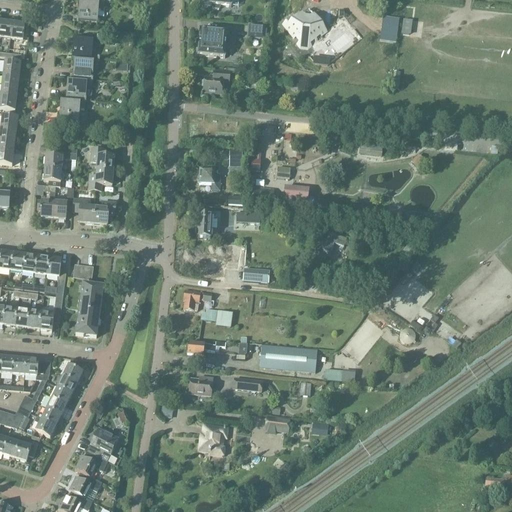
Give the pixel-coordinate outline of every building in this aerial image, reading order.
[(104,3),(84,1),(79,0),(78,22),(97,23),(98,10),(103,11),(104,3)] [(201,0),(201,6),(212,6),(211,9),(213,11),(218,12),(220,10),(220,7),(231,8),(231,7),(238,8),(238,0),(201,0)] [(309,21),(305,20),(301,15),(290,24),(288,21),(283,25),(294,39),(296,37),(300,41),(297,44),(300,48),(307,49),(327,33),(314,17),(309,21)] [(383,18),(380,42),(396,44),(399,20),(383,18)] [(126,21),(125,26),(124,29),(132,30),(133,27),(133,22),(126,21)] [(0,39),(10,41),(13,24),(1,23),(0,26),(0,39)] [(13,24),(10,41),(23,42),(25,26),(13,24)] [(264,41),(265,28),(249,26),(247,39),(264,41)] [(225,60),(227,33),(200,31),(197,57),(225,60)] [(73,38),(72,60),(74,60),(74,59),(92,61),(92,60),(93,48),(98,48),(98,40),(73,38)] [(72,80),(93,82),(94,68),(99,68),(99,61),(92,60),(92,61),(74,59),(74,60),(72,80)] [(3,75),(20,77),(21,65),(4,63),(3,75)] [(229,85),(231,75),(213,74),(212,80),(204,79),(203,95),(221,96),(223,85),(229,85)] [(18,89),(20,77),(3,75),(1,87),(18,89)] [(66,101),(85,102),(92,103),(92,90),(93,82),(72,80),(67,80),(66,101)] [(18,89),(1,87),(0,93),(0,98),(17,101),(18,89)] [(0,111),(15,113),(17,101),(0,98),(0,111)] [(61,100),(59,125),(79,126),(80,110),(85,110),(85,102),(66,101),(61,100)] [(18,119),(1,117),(1,118),(0,117),(0,129),(17,131),(18,119)] [(0,141),(15,143),(17,131),(0,129),(0,141)] [(0,141),(0,153),(14,155),(15,143),(0,141)] [(251,174),(259,174),(262,148),(254,147),(251,174)] [(381,157),(382,151),(360,149),(359,155),(381,157)] [(96,172),(113,173),(114,159),(104,158),(105,152),(91,151),(90,164),(96,164),(96,172)] [(229,166),(242,166),(242,152),(229,152),(229,166)] [(0,165),(12,168),(14,155),(0,153),(0,165)] [(419,156),(411,163),(418,171),(426,164),(419,156)] [(45,171),(61,172),(62,159),(46,158),(45,171)] [(289,181),(290,170),(278,169),(276,180),(289,181)] [(220,193),(220,178),(214,178),(214,171),(200,170),(199,185),(211,186),(211,193),(220,193)] [(60,184),(61,172),(45,171),(44,183),(60,184)] [(112,188),(113,173),(96,172),(95,180),(89,179),(88,192),(101,193),(102,187),(112,188)] [(54,204),(54,201),(55,195),(56,189),(43,188),(43,194),(50,195),(49,204),(42,203),(38,203),(37,213),(41,213),(41,220),(53,221),(54,204)] [(307,210),(309,191),(284,188),(282,208),(307,210)] [(272,205),(272,204),(274,193),(254,191),(252,203),(272,205)] [(0,195),(0,210),(8,211),(10,196),(0,195)] [(229,198),(228,207),(242,208),(242,199),(229,198)] [(54,201),(54,204),(53,221),(65,222),(66,205),(57,204),(57,201),(54,201)] [(93,226),(94,209),(86,208),(87,202),(74,201),(73,214),(79,215),(79,225),(93,226)] [(94,209),(93,226),(107,227),(108,217),(114,218),(116,205),(102,204),(101,209),(94,209)] [(394,213),(393,221),(401,223),(402,214),(394,213)] [(211,223),(211,217),(198,216),(196,239),(210,239),(211,232),(213,231),(216,230),(216,225),(214,223),(211,223)] [(329,234),(323,251),(330,254),(334,244),(344,248),(347,241),(329,234)] [(192,252),(190,267),(201,268),(201,270),(215,271),(217,253),(192,252)] [(0,271),(10,273),(13,255),(0,253),(0,256),(0,271)] [(22,274),(25,257),(13,255),(10,273),(22,274)] [(35,276),(37,258),(25,257),(22,274),(35,276)] [(47,278),(49,260),(37,258),(35,276),(47,278)] [(58,284),(64,284),(66,272),(60,271),(61,262),(49,260),(47,278),(59,279),(58,284)] [(244,271),(243,284),(269,286),(270,273),(244,271)] [(79,312),(100,315),(103,288),(82,285),(79,312)] [(211,303),(211,296),(200,295),(200,294),(185,292),(183,302),(185,302),(183,311),(197,312),(198,304),(198,305),(199,301),(211,303)] [(15,329),(17,311),(5,310),(3,327),(15,329)] [(27,330),(30,313),(17,311),(15,329),(27,330)] [(60,313),(55,312),(54,316),(42,315),(40,332),(52,333),(53,324),(59,325),(60,313)] [(96,339),(100,315),(79,312),(76,337),(96,339)] [(232,315),(219,313),(207,312),(207,314),(202,314),(201,322),(215,323),(215,325),(231,327),(232,315)] [(40,332),(42,315),(30,313),(27,330),(40,332)] [(225,349),(225,345),(215,344),(215,347),(215,348),(188,345),(187,356),(203,358),(203,353),(214,354),(215,349),(225,349)] [(315,375),(317,353),(261,348),(259,370),(315,375)] [(13,377),(14,360),(2,359),(1,376),(13,377)] [(25,378),(26,361),(14,360),(13,377),(25,378)] [(43,377),(44,364),(38,364),(38,362),(26,361),(25,378),(37,379),(37,376),(43,377)] [(63,378),(77,386),(83,374),(68,367),(63,378)] [(325,371),(324,382),(354,384),(355,373),(325,371)] [(72,396),(77,386),(63,378),(57,389),(72,396)] [(210,398),(212,380),(206,379),(205,382),(191,381),(189,396),(210,398)] [(261,395),(263,383),(234,380),(232,392),(261,395)] [(41,394),(46,383),(42,383),(37,392),(41,394)] [(300,384),(299,397),(309,398),(310,385),(300,384)] [(66,407),(72,396),(57,389),(52,400),(66,407)] [(34,409),(41,394),(37,392),(32,401),(25,397),(22,403),(34,409)] [(61,418),(66,407),(52,400),(47,411),(61,418)] [(19,409),(30,415),(34,409),(22,403),(19,409)] [(28,420),(30,415),(19,409),(16,414),(24,418),(28,420)] [(96,415),(94,418),(99,420),(100,417),(103,412),(98,410),(96,415)] [(56,428),(61,418),(47,411),(44,417),(39,415),(37,419),(56,428)] [(12,430),(15,417),(4,414),(0,426),(12,430)] [(17,431),(24,418),(16,414),(15,417),(12,430),(17,431)] [(50,439),(56,428),(37,419),(35,424),(39,426),(36,432),(50,439)] [(267,419),(265,432),(287,434),(289,422),(267,419)] [(312,425),(311,434),(327,436),(328,426),(312,425)] [(227,433),(228,430),(203,427),(203,428),(204,428),(202,442),(200,442),(199,453),(210,454),(209,457),(218,458),(220,448),(222,448),(224,432),(227,433)] [(98,430),(87,453),(98,459),(98,458),(108,463),(112,456),(119,441),(98,430)] [(14,461),(19,446),(8,442),(3,457),(14,461)] [(19,446),(14,461),(25,464),(27,458),(34,460),(38,446),(31,444),(30,449),(19,446)] [(81,458),(74,472),(80,475),(81,474),(92,480),(92,479),(93,478),(96,470),(103,474),(108,463),(98,458),(98,459),(87,453),(84,459),(81,458)] [(266,470),(266,471),(267,471),(267,472),(267,473),(268,473),(268,474),(269,474),(270,475),(271,475),(272,475),(273,474),(274,474),(274,473),(275,473),(275,472),(275,471),(275,470),(275,469),(275,468),(274,467),(273,467),(273,466),(272,466),(271,466),(270,466),(269,466),(268,467),(267,467),(267,468),(267,469),(266,469),(266,470)] [(75,479),(68,493),(71,494),(71,493),(86,500),(90,491),(98,495),(102,486),(103,485),(92,479),(92,480),(81,474),(80,475),(78,480),(75,479)] [(486,479),(485,486),(502,488),(503,481),(486,479)] [(66,498),(59,511),(88,511),(93,503),(86,500),(71,493),(71,494),(68,499),(66,498)]
